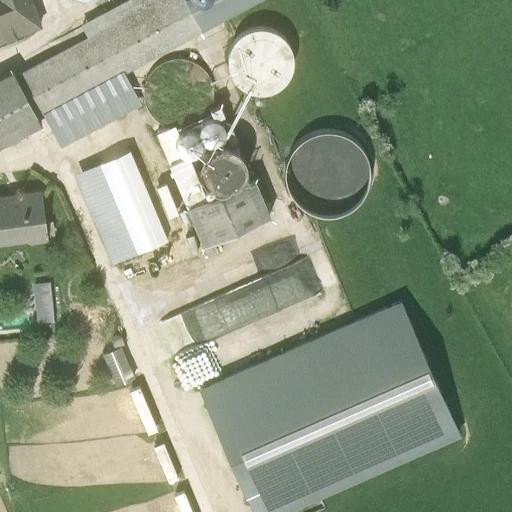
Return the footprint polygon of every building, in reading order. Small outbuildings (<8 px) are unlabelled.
[(0,0),(0,41),(40,26),(30,0),(0,0)] [(38,118),(45,114),(126,72),(202,31),(185,0),(130,0),(84,25),(91,38),(17,77),(38,118)] [(185,0),(202,31),(258,0),(185,0)] [(274,88),(288,76),(293,58),(287,41),(273,29),(255,26),(238,34),(228,50),(229,68),(239,84),(256,91),(274,88)] [(190,121),(203,109),(208,91),(203,74),(189,62),(171,60),(155,67),(145,83),(145,101),(155,116),(172,123),(190,121)] [(38,118),(17,77),(14,71),(0,78),(0,142),(41,122),(38,118)] [(141,101),(126,72),(45,114),(61,144),(141,101)] [(222,140),(227,136),(229,129),(227,123),(222,119),(215,118),(209,121),(206,126),(206,133),(209,139),(216,141),(222,140)] [(180,126),(161,134),(174,165),(187,159),(177,135),(183,132),(180,126)] [(198,153),(203,148),(205,142),(203,135),(198,131),(191,130),(185,133),(182,139),(182,145),(186,151),(192,154),(198,153)] [(318,213),(331,214),(344,210),(355,203),(363,193),(368,181),(368,168),(365,155),(358,144),(348,136),(336,132),(323,131),(310,134),(299,142),(291,152),(286,164),(286,177),(289,189),(296,200),(306,208),(318,213)] [(238,184),(247,177),(250,166),(247,156),(238,149),(227,147),(217,152),(211,161),(211,172),(217,181),(228,186),(238,184)] [(167,236),(130,150),(102,162),(139,247),(167,236)] [(187,159),(174,165),(207,240),(268,214),(253,179),(209,198),(192,157),(187,159)] [(44,191),(0,197),(0,239),(50,232),(44,191)] [(168,264),(205,247),(201,239),(164,257),(168,264)] [(175,277),(213,257),(207,247),(169,266),(175,277)] [(158,315),(172,351),(228,329),(240,360),(306,335),(292,299),(322,288),(311,258),(158,315)] [(50,283),(35,284),(38,320),(52,319),(50,283)] [(397,300),(203,385),(258,511),(278,511),(456,435),(397,300)] [(134,376),(120,347),(105,353),(118,383),(134,376)]
